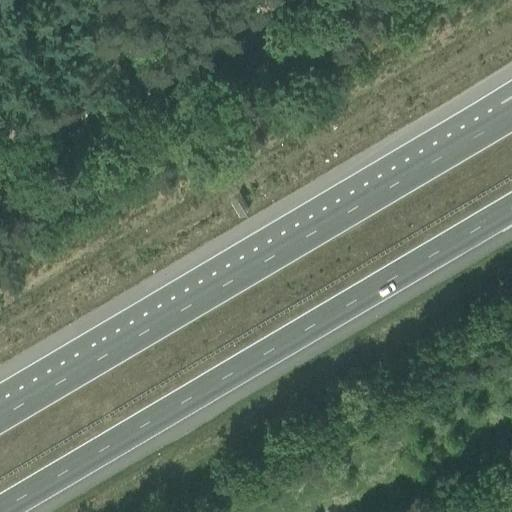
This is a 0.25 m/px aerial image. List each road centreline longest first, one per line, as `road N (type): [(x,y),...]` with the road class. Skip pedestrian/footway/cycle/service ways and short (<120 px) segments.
road 1 (motorway): [(2,511),(511,206)]
road 2 (motorway): [(506,121),(0,422)]
road 3 (track): [(0,162),(224,34),(263,0)]
